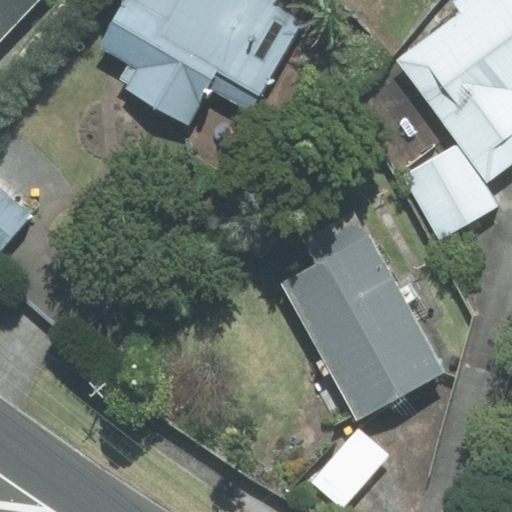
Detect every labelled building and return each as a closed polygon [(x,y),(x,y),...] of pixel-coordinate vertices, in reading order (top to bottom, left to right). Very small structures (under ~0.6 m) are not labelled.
[(0,0),(0,45),(6,51),(53,0),(0,0)] [(120,85),(203,128),(222,91),(261,111),(310,18),(283,4),(285,0),(124,0),(96,54),(128,71),(120,85)] [(412,171),(450,231),(494,203),(480,181),(511,160),(511,0),(462,0),(467,8),(405,48),(463,139),(412,171)] [(50,214),(0,171),(0,255),(9,263),(50,214)] [(363,419),(462,368),(389,226),(380,230),(370,204),(279,248),(363,419)] [(343,511),(347,511),(406,452),(372,420),(311,481),(343,511)]
